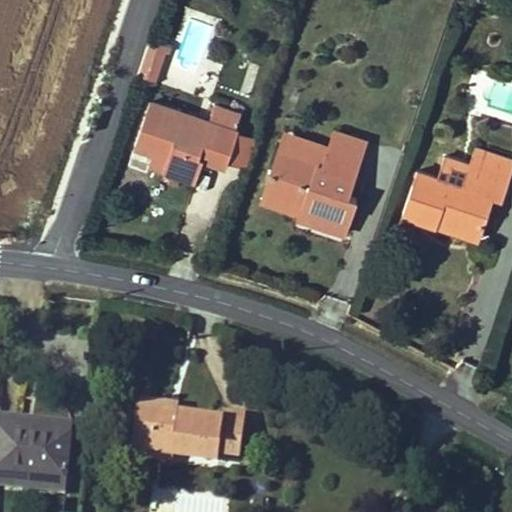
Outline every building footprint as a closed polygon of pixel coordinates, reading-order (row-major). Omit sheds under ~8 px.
[(147,49),(163,55),(165,50),(167,43),(151,38),(147,49)] [(147,49),(138,75),(155,80),(163,55),(147,49)] [(196,180),(204,157),(200,156),(202,149),(229,159),(238,132),(239,131),(236,129),(242,112),(215,103),(209,120),(150,101),(135,146),(153,152),(149,164),(196,180)] [(335,130),(330,146),(360,156),(366,140),(335,130)] [(272,168),(278,170),(284,152),(323,165),(329,146),(285,131),(272,168)] [(238,132),(229,159),(247,165),(256,138),(238,132)] [(348,193),(360,156),(330,146),(329,146),(323,165),(284,152),(278,170),(272,168),(265,189),(313,205),(308,219),(345,232),(357,196),(348,193)] [(447,221),(481,232),(493,196),(502,199),(510,176),(480,166),(485,151),(475,147),(469,163),(444,155),(437,176),(417,169),(403,212),(437,224),(441,214),(449,217),(447,221)] [(202,149),(200,156),(204,157),(227,165),(229,159),(202,149)] [(511,159),(485,151),(480,166),(510,176),(511,168),(511,159)] [(265,189),(262,198),(301,211),(300,216),(308,219),(313,205),(265,189)] [(441,214),(437,224),(479,238),(481,232),(447,221),(449,217),(441,214)] [(477,283),(479,308),(494,306),(493,282),(477,283)] [(459,354),(478,359),(490,317),(470,312),(459,354)] [(241,456),(246,416),(224,414),(223,421),(178,415),(168,414),(170,406),(139,402),(133,442),(174,447),(173,455),(218,461),(220,454),(241,456)] [(178,415),(179,407),(170,406),(168,414),(178,415)] [(0,427),(72,435),(73,424),(0,416),(0,427)] [(0,475),(67,482),(72,435),(0,427),(0,475)] [(173,455),(174,447),(133,442),(131,457),(172,462),(173,455)] [(0,487),(66,493),(67,482),(0,475),(0,487)] [(264,511),(265,499),(255,498),(254,511),(264,511)]
